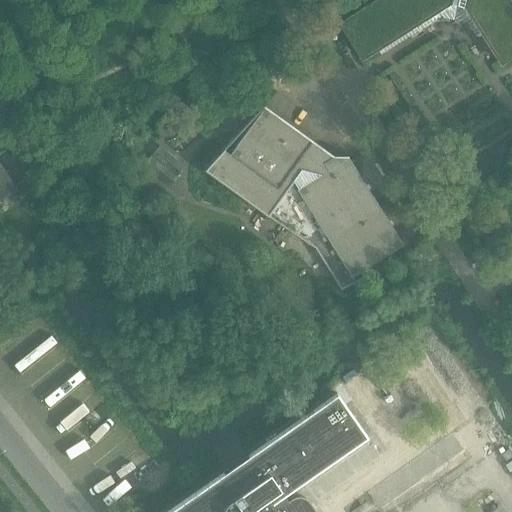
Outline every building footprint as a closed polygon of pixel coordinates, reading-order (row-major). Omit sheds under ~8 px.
[(511,9),(506,0),(382,0),(341,26),(361,57),(407,28),(413,38),(443,19),(465,24),(474,38),(484,32),(503,63),(511,57),(511,9)] [(260,75),(211,106),(217,115),(266,84),(260,75)] [(222,150),(207,171),(313,247),(341,292),(370,275),(365,268),(402,245),(347,158),(339,164),(312,144),(313,143),(264,108),(259,114),(256,112),(242,131),(245,134),(230,155),(222,150)] [(0,199),(14,191),(0,168),(0,199)] [(222,471),(224,473),(167,511),(316,511),(309,502),(308,501),(307,500),(306,499),(303,498),(302,497),(299,497),(296,497),(294,498),(293,498),(288,502),(283,495),(367,437),(337,394),(247,456),(246,454),(242,455),(239,457),(236,459),(233,460),(230,462),(227,465),(225,467),(222,471)]
